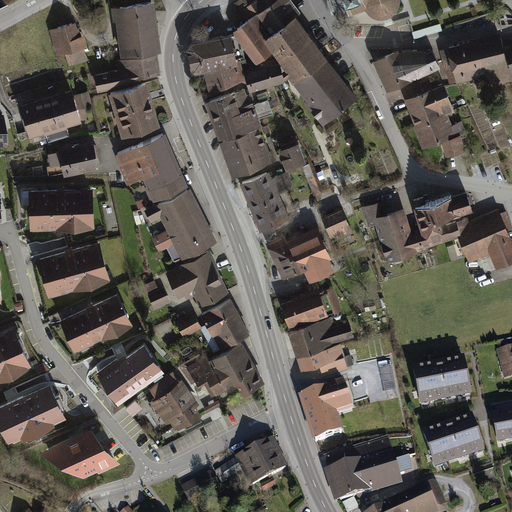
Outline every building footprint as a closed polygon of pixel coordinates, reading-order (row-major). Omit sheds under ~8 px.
[(121,19),(126,56),(159,51),(152,2),(133,4),(132,0),(117,0),(118,6),(112,7),(114,20),(121,19)] [(259,12),(235,30),(236,37),(257,63),(271,53),(270,51),(272,49),(297,80),(325,59),(280,0),(256,0),(253,3),(259,12)] [(346,0),(350,10),(366,4),(368,7),(370,9),(372,11),(375,12),(381,14),(384,14),(386,13),(390,11),(392,10),(394,8),(396,5),(397,3),(398,0),(397,0),(346,0)] [(73,22),(50,30),(58,54),(66,52),(70,66),(89,60),(82,35),(77,37),(73,22)] [(232,34),(193,42),(188,48),(194,73),(204,70),(210,93),(241,81),(232,34)] [(511,78),(511,70),(500,35),(490,35),(450,46),(441,50),(450,81),(458,80),(473,76),(470,71),(486,66),(491,85),(511,78)] [(423,50),(401,52),(412,79),(440,67),(432,49),(424,52),(423,50)] [(389,89),(412,79),(401,52),(393,52),(375,60),(389,89)] [(157,55),(117,60),(119,69),(95,75),(98,91),(136,82),(134,73),(140,72),(141,77),(160,73),(157,55)] [(251,60),(243,63),(251,90),(285,81),(279,62),(267,66),(266,62),(258,64),(259,68),(256,69),(255,66),(252,63),(251,60)] [(356,98),(326,61),(298,83),(325,117),(321,120),(324,123),(356,98)] [(428,76),(403,86),(418,125),(445,115),(454,111),(444,84),(433,89),(428,76)] [(160,126),(147,82),(109,94),(114,110),(118,109),(126,136),(160,126)] [(82,123),(71,89),(58,94),(58,96),(67,125),(68,127),(82,123)] [(244,89),(207,101),(213,119),(217,118),(223,137),(262,125),(259,117),(272,112),(268,100),(255,105),(251,94),(248,95),(244,89)] [(75,95),(79,108),(92,105),(88,91),(75,95)] [(67,125),(58,96),(35,103),(44,131),(67,125)] [(44,133),(34,100),(21,105),(30,137),(44,133)] [(3,113),(0,112),(0,146),(8,146),(7,129),(3,113)] [(445,115),(418,125),(426,145),(453,135),(445,115)] [(222,141),(229,162),(245,156),(244,154),(266,146),(260,128),(222,141)] [(165,133),(117,153),(130,183),(146,176),(151,188),(183,174),(165,133)] [(461,135),(443,141),(447,155),(465,149),(461,135)] [(94,142),(60,149),(60,151),(50,154),(52,166),(49,166),(50,174),(64,172),(65,175),(99,168),(94,142)] [(299,142),(279,150),(286,168),(306,160),(299,142)] [(245,156),(229,162),(234,175),(274,161),(271,151),(268,152),(266,146),(244,154),(245,156)] [(270,173),(244,182),(262,229),(288,219),(278,192),(283,190),(282,187),(292,182),(288,173),(272,179),(270,173)] [(151,188),(157,200),(188,186),(183,174),(151,188)] [(190,188),(146,210),(152,221),(162,216),(182,257),(216,240),(190,188)] [(30,191),(31,226),(50,226),(50,228),(55,227),(55,229),(61,229),(61,228),(87,227),(87,229),(95,229),(93,189),(30,191)] [(417,232),(412,233),(417,250),(426,247),(425,244),(459,233),(461,240),(469,228),(469,226),(466,219),(441,227),(439,221),(454,216),(454,218),(461,216),(460,214),(474,210),(469,194),(454,199),(454,197),(427,205),(426,202),(414,206),(421,228),(417,229),(417,232)] [(363,208),(368,223),(376,221),(388,261),(402,256),(403,259),(419,254),(417,250),(412,233),(410,226),(407,227),(405,220),(407,219),(404,209),(387,215),(383,202),(363,208)] [(342,208),(323,216),(333,240),(352,232),(342,208)] [(511,228),(511,224),(507,211),(501,214),(469,226),(469,228),(461,240),(468,257),(492,248),(500,266),(511,261),(511,244),(506,231),(511,228)] [(285,234),(267,242),(283,279),(306,269),(311,281),(334,272),(328,258),(331,257),(319,229),(289,242),(285,234)] [(164,232),(154,237),(160,250),(170,246),(164,232)] [(39,259),(49,292),(67,287),(68,289),(77,287),(78,289),(83,287),(82,283),(101,277),(103,281),(110,279),(100,241),(39,259)] [(456,244),(445,247),(448,259),(459,256),(456,244)] [(184,266),(169,273),(180,297),(195,289),(202,303),(227,291),(209,252),(183,264),(184,266)] [(155,281),(145,285),(147,290),(157,286),(155,281)] [(164,288),(149,295),(154,306),(169,299),(164,288)] [(320,290),(282,303),(290,325),(328,312),(329,315),(341,310),(334,288),(321,293),(320,290)] [(75,349),(77,348),(78,350),(94,342),(94,341),(105,335),(105,337),(117,331),(115,328),(130,321),(117,294),(61,321),(75,349)] [(231,299),(204,314),(222,348),(249,333),(231,299)] [(194,312),(176,322),(185,337),(202,327),(194,312)] [(324,319),(290,331),(297,355),(332,344),(326,324),(329,323),(328,320),(325,321),(324,319)] [(349,323),(332,328),(336,341),(353,335),(349,323)] [(0,378),(30,366),(23,348),(25,347),(21,337),(18,338),(14,328),(0,333),(0,378)] [(242,343),(211,361),(220,379),(230,373),(235,382),(243,394),(265,381),(242,343)] [(118,358),(99,372),(115,394),(125,386),(128,390),(150,374),(147,371),(158,363),(145,344),(120,362),(118,358)] [(332,344),(297,355),(302,371),(337,359),(332,344)] [(511,345),(497,349),(500,361),(504,360),(508,376),(511,375),(511,345)] [(230,373),(220,379),(207,356),(189,367),(199,385),(204,382),(212,396),(235,382),(230,373)] [(466,359),(414,370),(422,409),(474,398),(466,359)] [(174,371),(150,388),(157,397),(150,402),(166,425),(171,421),(177,429),(199,414),(193,405),(196,403),(174,371)] [(50,384),(0,406),(0,419),(6,432),(18,427),(23,437),(53,423),(49,415),(62,410),(50,384)] [(309,396),(301,399),(315,444),(332,439),(331,435),(342,431),(337,417),(353,412),(344,384),(321,391),(322,394),(309,399),(309,396)] [(511,413),(494,417),(498,440),(505,439),(506,444),(511,442),(511,413)] [(473,417),(423,433),(435,470),(485,453),(473,417)] [(70,439),(47,449),(87,472),(99,467),(101,469),(117,461),(90,429),(75,436),(77,440),(71,443),(70,439)] [(272,439),(237,458),(252,487),(287,468),(272,439)] [(329,474),(338,502),(392,486),(401,480),(392,450),(381,445),(370,449),(369,446),(329,458),(333,473),(329,474)] [(237,472),(240,470),(233,460),(221,468),(228,478),(231,476),(236,484),(243,480),(237,472)] [(212,471),(182,487),(188,499),(219,484),(212,471)] [(277,485),(274,479),(262,486),(265,491),(277,485)] [(379,511),(428,511),(444,504),(434,483),(379,511)]
